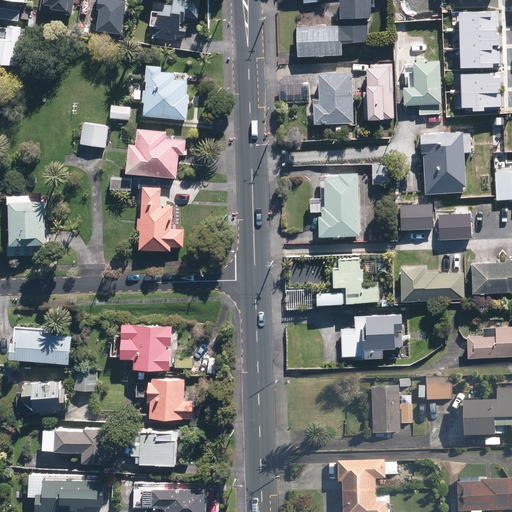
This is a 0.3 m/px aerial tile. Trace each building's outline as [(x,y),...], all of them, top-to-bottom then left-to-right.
[(45,0),(45,8),(75,12),(76,0),(45,0)] [(157,9),(153,35),(179,39),(180,33),(190,34),(191,29),(191,24),(190,24),(192,14),(203,16),(204,0),(177,0),(177,2),(172,1),(172,3),(167,5),(167,9),(165,10),(157,9)] [(342,22),(301,23),(302,53),(347,52),(347,39),(372,39),(371,14),(376,14),(375,0),(344,0),(345,8),(342,8),(342,22)] [(394,0),(394,9),(430,9),(429,0),(394,0)] [(452,0),(452,39),(489,38),(488,0),(452,0)] [(23,8),(2,6),(0,17),(21,20),(23,8)] [(6,36),(1,35),(0,41),(0,61),(22,66),(24,51),(22,51),(27,26),(13,23),(11,36),(6,35),(6,36)] [(505,38),(491,38),(490,59),(504,59),(505,38)] [(445,57),(419,57),(420,83),(408,83),(408,102),(420,102),(421,113),(443,113),(443,101),(446,101),(445,57)] [(152,61),(146,112),(192,118),(195,92),(191,92),(193,78),(189,77),(189,73),(181,72),(181,70),(168,68),(169,63),(152,61)] [(393,62),(373,63),(373,88),(366,88),(367,116),(397,116),(397,89),(394,89),(393,62)] [(506,64),(480,65),(482,91),(508,89),(506,64)] [(356,68),(324,69),(325,101),(319,101),(319,122),(357,121),(356,68)] [(145,79),(130,78),(129,100),(144,101),(145,79)] [(135,106),(114,104),(113,116),(133,119),(135,106)] [(507,116),(492,116),(494,167),(509,167),(507,116)] [(112,125),(87,121),(84,143),(109,147),(112,125)] [(142,141),(137,140),(134,170),(182,175),(185,152),(190,152),(192,137),(172,135),(173,129),(144,125),(142,141)] [(468,128),(426,130),(426,134),(423,134),(424,145),(427,145),(429,191),(467,189),(467,183),(470,183),(469,150),(475,150),(474,130),(468,131),(468,128)] [(325,211),(326,232),(366,231),(365,168),(345,168),(345,172),(331,173),(331,201),(328,201),(328,211),(325,211)] [(511,169),(496,170),(498,198),(511,197),(511,169)] [(134,176),(113,175),(113,188),(134,189),(134,176)] [(166,185),(148,184),(145,247),(175,248),(175,244),(187,245),(188,227),(176,226),(177,203),(165,203),(166,185)] [(52,198),(16,199),(17,242),(53,241),(52,198)] [(364,255),(344,255),(339,257),(340,263),(334,267),(334,283),(335,285),(351,283),(351,287),(347,288),(321,288),(321,300),(347,299),(352,298),(383,297),(382,281),(368,281),(368,266),(364,266),(364,255)] [(511,256),(477,258),(478,290),(511,288),(511,256)] [(467,296),(466,271),(441,271),(441,269),(429,269),(429,264),(403,264),(404,298),(467,296)] [(372,313),(357,314),(358,325),(344,326),(345,353),(390,352),(390,343),(402,343),(402,341),(408,341),(408,326),(409,316),(407,309),(373,310),(372,313)] [(176,322),(127,321),(127,354),(140,355),(140,364),(175,365),(176,322)] [(487,331),(472,332),(473,354),(511,352),(511,322),(487,323),(487,331)] [(48,327),(18,323),(15,354),(73,361),(77,333),(48,329),(48,327)] [(197,354),(179,354),(179,365),(197,365),(197,354)] [(100,368),(77,367),(76,387),(99,388),(100,368)] [(189,375),(157,373),(157,377),(154,377),(153,395),(156,395),(155,414),(186,416),(186,415),(196,416),(197,407),(197,398),(188,397),(189,375)] [(65,377),(27,380),(27,381),(25,383),(26,401),(29,398),(39,406),(39,408),(70,406),(71,395),(69,385),(67,385),(65,377)] [(456,377),(428,377),(429,399),(456,398),(456,377)] [(152,381),(141,380),(140,393),(151,394),(152,381)] [(403,384),(376,384),(378,432),(405,431),(404,422),(416,422),(415,403),(404,403),(403,384)] [(504,396),(470,397),(471,433),(504,432),(504,424),(511,423),(511,386),(504,387),(504,396)] [(89,426),(63,424),(63,425),(51,424),(49,445),(61,446),(61,448),(81,449),(80,453),(87,453),(86,460),(109,462),(111,446),(114,447),(116,429),(112,428),(112,426),(89,424),(89,426)] [(183,427),(143,424),(140,458),(180,461),(183,427)] [(390,457),(345,458),(345,479),(349,479),(350,511),(391,511),(391,500),(381,501),(380,478),(390,477),(390,473),(402,473),(401,460),(390,461),(390,457)] [(36,468),(34,491),(42,492),(41,506),(76,509),(76,504),(84,505),(85,502),(92,502),(92,499),(107,501),(107,497),(107,491),(107,478),(95,478),(95,476),(87,475),(87,474),(50,471),(50,469),(36,468)] [(466,480),(463,480),(464,509),(477,509),(476,511),(486,511),(487,509),(511,508),(511,476),(486,478),(486,479),(483,479),(483,476),(465,476),(466,480)] [(138,479),(138,483),(137,502),(170,504),(170,511),(209,511),(211,486),(187,485),(187,481),(138,479)]
